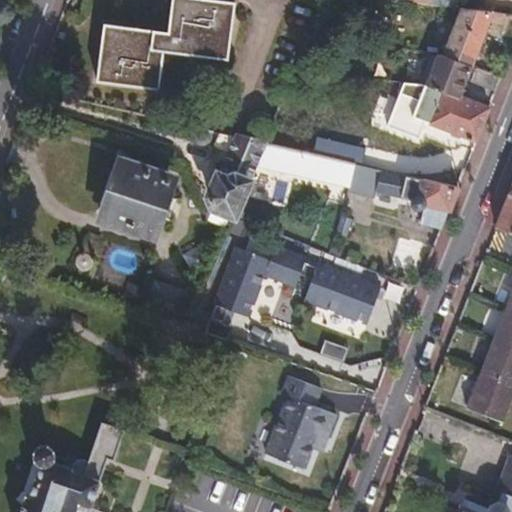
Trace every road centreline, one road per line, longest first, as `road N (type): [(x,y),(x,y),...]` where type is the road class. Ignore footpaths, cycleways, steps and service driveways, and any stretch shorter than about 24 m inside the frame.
road 1 (residential): [(511,120),(357,511)]
road 2 (residential): [(47,0),(0,118)]
